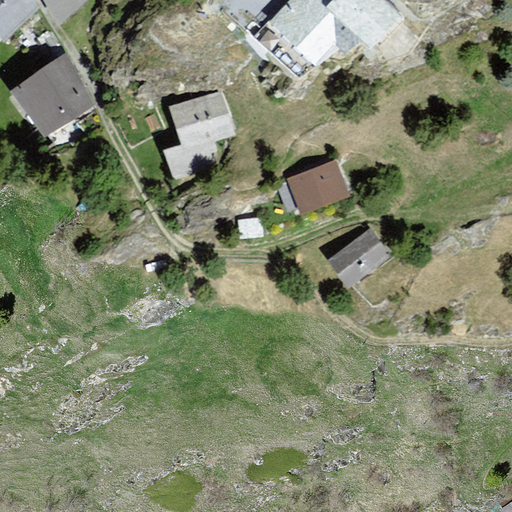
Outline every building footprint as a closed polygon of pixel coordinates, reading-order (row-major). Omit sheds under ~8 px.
[(39,16),(25,0),(0,0),(0,45),(1,47),(39,16)] [(386,0),(298,0),(263,39),(297,70),(340,21),(375,53),(407,18),(386,0)] [(68,69),(19,101),(44,139),(93,107),(68,69)] [(222,102),(179,117),(190,148),(174,153),(183,177),(212,166),(204,143),(233,132),(222,102)] [(342,168),(297,187),(312,222),(357,204),(342,168)] [(375,236),(335,265),(357,297),(397,268),(375,236)] [(511,511),(511,502),(501,510),(501,511),(511,511)]
